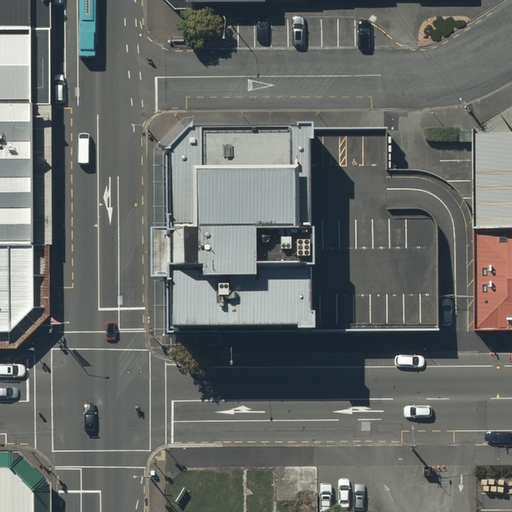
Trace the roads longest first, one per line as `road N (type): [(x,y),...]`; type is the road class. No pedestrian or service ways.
road 1 (unclassified): [(99,77),(416,74),(453,71),(511,45)]
road 2 (tertiary): [(102,399),(511,399)]
road 3 (secondary): [(99,77),(102,399)]
